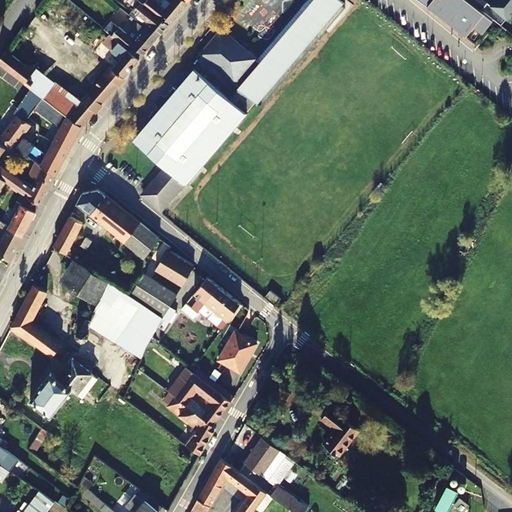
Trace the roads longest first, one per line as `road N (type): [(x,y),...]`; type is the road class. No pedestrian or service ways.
road 1 (residential): [(511,502),(287,327)]
road 2 (residential): [(287,327),(79,163)]
road 3 (residential): [(179,511),(287,327)]
road 4 (secondary): [(212,0),(79,163)]
road 5 (secondary): [(79,163),(0,314)]
